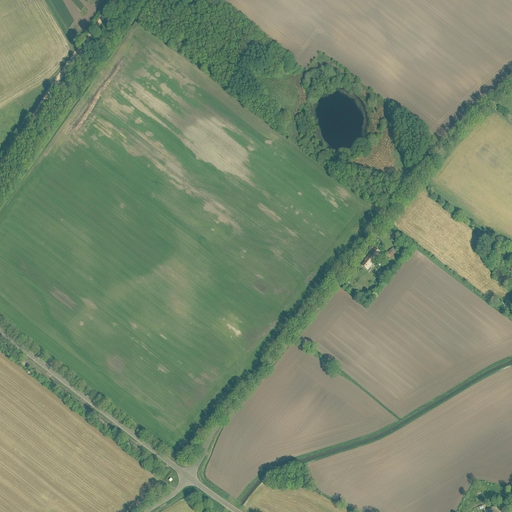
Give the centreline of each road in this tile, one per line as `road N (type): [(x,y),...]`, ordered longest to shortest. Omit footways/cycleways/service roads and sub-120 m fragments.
road 1 (unclassified): [(188,477),(221,417),(443,150),(511,86)]
road 2 (tertiary): [(188,477),(0,330)]
road 3 (track): [(117,0),(0,166)]
